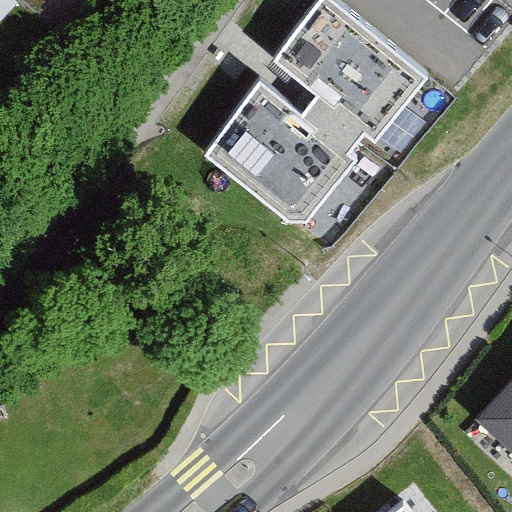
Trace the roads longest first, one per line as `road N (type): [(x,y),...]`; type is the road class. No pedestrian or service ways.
road 1 (tertiary): [(511,166),(361,343),(193,511)]
road 2 (residential): [(0,292),(235,0)]
